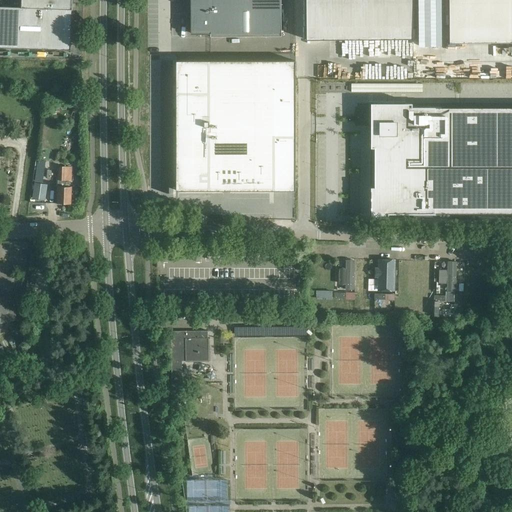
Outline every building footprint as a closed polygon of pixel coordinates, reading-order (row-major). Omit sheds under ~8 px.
[(0,6),(0,47),(70,50),(71,10),(72,10),(72,0),(21,0),(21,7),(0,6)] [(190,0),(191,4),(190,4),(190,35),(210,34),(210,37),(280,37),(281,37),(280,0),(190,0)] [(305,0),(305,40),(412,39),(411,0),(305,0)] [(175,179),(175,191),(178,191),(211,191),(295,191),(295,79),(295,61),(175,61),(175,142),(175,179)] [(371,188),(371,217),(384,217),(384,214),(511,213),(511,107),(411,107),(411,104),(371,104),(371,148),(374,148),(374,188),(371,188)] [(57,194),(57,204),(70,204),(71,187),(65,187),(65,181),(71,181),(71,174),(65,174),(66,167),(58,166),(57,194)] [(394,291),(394,260),(379,259),(378,290),(394,291)] [(339,284),(346,284),(345,290),(353,290),(354,260),(346,260),(346,269),(339,269),(339,284)] [(436,264),(436,294),(444,293),(445,264),(436,264)] [(0,322),(16,321),(12,297),(0,298),(0,322)] [(462,315),(463,304),(455,304),(454,315),(462,315)] [(208,341),(207,331),(170,331),(171,361),(171,391),(182,390),(182,361),(208,361),(208,341)] [(187,380),(187,391),(195,391),(195,380),(187,380)] [(410,501),(410,493),(394,493),(394,501),(410,501)]
